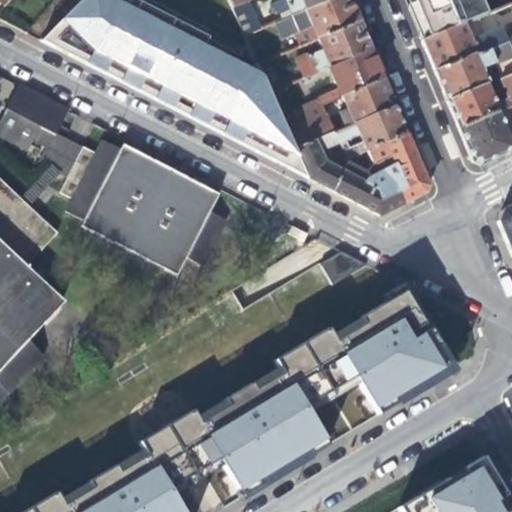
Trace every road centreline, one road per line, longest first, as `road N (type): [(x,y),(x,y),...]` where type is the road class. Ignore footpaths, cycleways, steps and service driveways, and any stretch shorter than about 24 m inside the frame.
road 1 (residential): [(378,243),(0,50)]
road 2 (residential): [(276,511),(511,369)]
road 3 (residential): [(369,0),(453,206)]
road 4 (residential): [(511,311),(378,243)]
